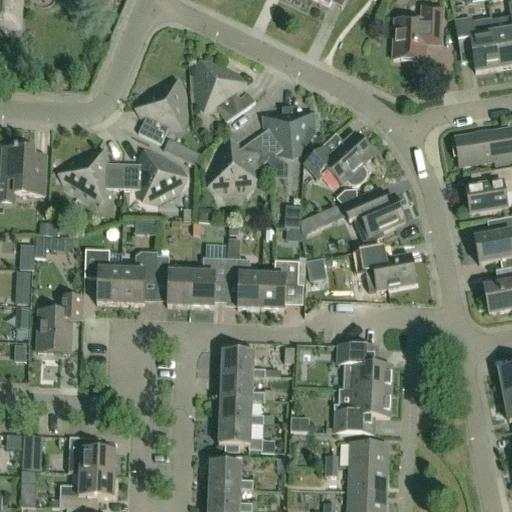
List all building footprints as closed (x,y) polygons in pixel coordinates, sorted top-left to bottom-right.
[(0,0),(0,33),(19,35),(21,0),(0,0)] [(306,0),(329,10),(333,0),(306,0)] [(511,5),(508,6),(510,21),(491,24),(491,22),(499,73),(511,70),(511,5)] [(441,33),(442,11),(423,10),(422,25),(395,23),(393,63),(425,65),(427,32),(441,33)] [(499,73),(491,22),(472,25),(472,23),(455,25),(459,49),(470,47),(475,77),(499,73)] [(219,116),(226,126),(246,112),(255,107),(248,97),(240,102),(238,75),(214,64),(192,79),(194,105),(218,117),(219,116)] [(167,138),(189,123),(187,96),(162,84),(140,100),(142,126),(143,127),(138,137),(160,148),(166,137),(167,138)] [(263,137),(253,144),(268,164),(277,157),(278,158),(305,156),(316,132),(301,110),(274,112),(263,136),(263,137)] [(495,169),(511,166),(511,148),(510,133),(454,142),(459,170),(494,164),(495,169)] [(362,169),(374,159),(355,138),(331,160),(322,150),(304,167),(319,183),(328,175),(340,189),(345,185),(351,190),(357,191),(361,189),(364,185),(367,181),(367,176),(362,169)] [(258,171),(268,164),(253,144),(244,151),(243,150),(217,152),(205,176),(217,193),(221,198),(247,196),(249,193),(259,172),(258,171)] [(44,193),(46,166),(34,165),(34,154),(2,152),(1,184),(15,185),(14,193),(14,198),(44,200),(44,193)] [(122,193),(123,168),(111,168),(112,167),(89,153),(65,166),(64,192),(65,193),(87,207),(111,194),(111,193),(122,193)] [(135,169),(123,168),(122,193),(134,194),(134,195),(157,209),(180,196),(180,193),(181,169),(159,155),(135,168),(135,169)] [(504,196),(511,194),(511,171),(486,176),(488,190),(468,193),(465,193),(469,220),(506,214),(504,196)] [(341,208),(341,209),(335,212),(338,219),(344,216),(346,219),(357,215),(368,240),(404,225),(393,199),(369,209),(364,198),(341,208)] [(497,238),(474,242),(479,269),(511,262),(511,221),(494,224),(497,238)] [(352,257),(346,259),(348,265),(353,264),(356,279),(373,276),(376,295),(415,287),(410,259),(384,264),(382,252),(352,257)] [(120,309),(121,274),(109,274),(109,255),(85,254),(84,282),(97,283),(96,308),(120,309)] [(190,312),(191,277),(191,264),(169,263),(169,261),(168,261),(168,255),(157,254),(157,257),(156,285),(168,285),(167,311),(190,312)] [(156,285),(157,257),(140,256),(135,261),(134,275),(121,274),(120,309),(143,310),(144,284),(156,285)] [(214,287),(226,288),(227,264),(202,263),(202,277),(191,277),(190,312),(213,313),(214,287)] [(260,314),(262,279),(249,279),(250,264),(227,264),(226,288),(238,288),(237,314),(260,314)] [(274,280),(262,279),(260,314),(284,315),(285,290),(298,290),(299,266),(274,265),(274,280)] [(511,271),(501,274),(504,288),(483,292),(488,319),(511,314),(511,271)] [(82,325),(83,301),(60,300),(59,315),(39,314),(38,357),(69,359),(71,325),(82,325)] [(353,369),(352,395),(390,396),(391,370),(365,369),(366,351),(338,350),(337,368),(353,369)] [(284,367),(294,367),(295,353),(285,352),(284,367)] [(222,356),(221,381),(252,383),(265,383),(265,374),(253,373),(253,357),(222,356)] [(511,372),(499,375),(504,400),(511,398),(511,372)] [(252,396),(252,383),(221,381),(220,404),(251,406),(264,406),(264,397),(252,396)] [(389,422),(390,396),(352,395),(351,420),(335,419),(334,438),(362,439),(363,421),(389,422)] [(251,419),(251,406),(220,404),(219,427),(250,429),(263,429),(263,420),(251,419)] [(262,443),(250,442),(250,429),(219,427),(218,449),(248,450),(248,454),(261,455),(261,458),(275,458),(275,445),(262,445),(262,443)] [(95,443),(69,442),(69,465),(80,465),(79,478),(114,479),(115,456),(94,455),(95,443)] [(350,447),(349,471),(387,473),(388,448),(350,447)] [(325,460),(325,470),(337,471),(338,461),(325,460)] [(210,467),(209,483),(240,484),(241,468),(210,467)] [(337,482),(337,471),(325,470),(325,481),(337,482)] [(386,497),(387,473),(349,471),(348,495),(386,497)] [(113,503),(114,479),(79,478),(79,491),(60,490),(59,511),(91,511),(92,502),(113,503)] [(253,485),(240,484),(209,483),(208,503),(239,504),(240,494),(252,494),(253,485)] [(385,511),(386,497),(348,495),(346,511),(385,511)] [(239,507),(239,504),(208,503),(207,511),(251,511),(252,508),(239,507)]
